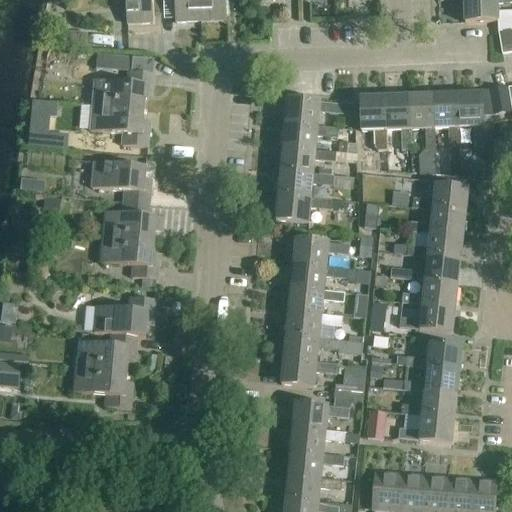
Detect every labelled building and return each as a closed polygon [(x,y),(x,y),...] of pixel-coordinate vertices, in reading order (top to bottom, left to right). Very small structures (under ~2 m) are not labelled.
[(113,0),(113,3),(121,3),(122,18),(127,19),(127,27),(153,26),(152,0),(113,0)] [(174,0),(175,25),(200,25),(199,0),(174,0)] [(199,0),(200,25),(226,24),(225,0),(199,0)] [(511,0),(472,0),(464,0),(465,26),(497,25),(498,34),(509,32),(511,31),(511,13),(498,14),(497,6),(511,5),(511,0)] [(511,54),(511,46),(509,32),(498,34),(502,57),(511,54)] [(152,98),(154,77),(128,74),(127,86),(94,84),(92,110),(144,114),(145,97),(152,98)] [(506,91),(490,94),(494,118),(510,115),(506,91)] [(482,96),(457,97),(458,131),(472,130),(473,151),(483,151),(482,130),(483,130),(482,96)] [(457,97),(433,98),(434,132),(449,131),(450,165),(450,181),(460,180),(458,131),(457,97)] [(436,166),(434,132),(433,98),(409,99),(410,133),(424,132),(425,154),(419,160),(420,178),(436,179),(436,166)] [(410,133),(409,99),(385,100),(386,134),(400,133),(401,153),(411,153),(410,133)] [(386,134),(385,100),(360,101),(361,134),(376,134),(377,154),(387,154),(386,134)] [(340,107),(287,103),(285,127),(318,130),(319,115),(339,117),(340,107)] [(144,114),(92,110),(90,134),(122,137),(121,149),(148,152),(150,131),(142,130),(144,114)] [(318,130),(285,127),(282,151),(315,154),(316,154),(317,140),(337,142),(338,132),(318,130)] [(67,152),(69,138),(29,134),(28,148),(67,152)] [(84,140),(83,149),(112,152),(113,143),(84,140)] [(340,146),(339,155),(356,157),(357,147),(340,146)] [(315,154),(282,151),(280,175),(313,179),(313,178),(315,164),(335,165),(336,156),(316,154),(315,154)] [(377,155),(362,155),(362,172),(377,172),(377,155)] [(336,156),(335,165),(344,166),(345,157),(336,156)] [(123,206),(149,208),(151,188),(144,187),(146,171),(94,166),(92,191),(124,194),(123,206)] [(460,166),(460,180),(459,182),(484,183),(484,171),(484,168),(460,166)] [(280,175),(278,199),(311,203),(311,202),(312,187),(333,189),(334,180),(313,178),(313,179),(280,175)] [(22,183),(21,195),(31,195),(32,184),(22,183)] [(433,203),(412,201),(412,211),(432,213),(466,217),(468,192),(435,188),(433,203)] [(393,194),(391,208),(407,210),(409,196),(393,194)] [(278,199),(276,224),(309,227),(310,212),(331,213),(332,204),(311,202),(311,203),(278,199)] [(149,208),(123,206),(122,217),(105,215),(102,241),(154,246),(156,230),(163,231),(163,221),(148,220),(149,208)] [(432,213),(430,227),(410,225),(409,235),(429,237),(463,240),(466,217),(432,213)] [(376,231),(377,221),(365,219),(364,230),(376,231)] [(429,237),(428,251),(407,249),(406,259),(426,261),(427,261),(460,264),(463,240),(429,237)] [(361,240),(359,260),(371,261),(373,242),(361,240)] [(154,246),(102,241),(100,266),(133,269),(132,281),(157,283),(159,263),(153,262),(154,246)] [(329,246),(296,243),(293,267),(327,271),(328,256),(349,258),(350,248),(329,246)] [(395,247),(394,258),(406,259),(407,249),(395,247)] [(425,275),(404,273),(391,272),(390,281),(403,282),(403,283),(424,285),(458,288),(460,264),(427,261),(426,261),(425,275)] [(29,263),(27,280),(46,282),(49,265),(29,263)] [(327,271),(293,267),(291,291),(324,295),(324,294),(326,280),(346,282),(347,273),(327,271)] [(387,282),(375,280),(374,289),(386,291),(387,282)] [(424,285),(422,299),(402,296),(400,307),(421,309),(455,312),(458,288),(424,285)] [(324,295),(291,291),(288,315),(322,319),(322,318),(323,304),(344,306),(345,297),(324,294),(324,295)] [(154,325),(156,304),(131,301),(130,313),(96,310),(94,336),(114,338),(137,339),(146,340),(147,324),(154,325)] [(355,309),(354,321),(365,322),(366,316),(366,310),(355,309)] [(421,309),(420,323),(399,321),(398,331),(452,337),(455,312),(421,309)] [(322,319),(288,315),(286,339),(319,343),(319,342),(321,328),(341,330),(342,321),(340,320),(322,318),(322,319)] [(2,317),(1,327),(16,328),(17,318),(2,317)] [(370,335),(383,336),(385,323),(371,322),(370,335)] [(137,339),(114,338),(113,348),(78,345),(75,370),(127,375),(130,351),(136,351),(137,339)] [(319,343),(286,339),(284,363),(317,367),(318,352),(338,354),(338,357),(361,360),(362,347),(342,345),(319,342),(319,343)] [(342,345),(362,347),(363,341),(342,339),(342,345)] [(375,341),(374,340),(373,350),(387,352),(388,342),(375,341)] [(459,375),(462,350),(428,347),(427,362),(406,360),(405,370),(425,372),(426,372),(459,375)] [(29,359),(0,356),(0,363),(28,366),(29,359)] [(317,367),(284,363),(281,388),(314,391),(316,376),(337,378),(338,369),(317,367)] [(370,367),(369,380),(380,381),(381,368),(370,367)] [(127,375),(75,370),(73,396),(106,399),(105,411),(131,413),(133,392),(126,391),(127,375)] [(426,372),(425,372),(424,386),(404,384),(403,394),(423,396),(423,395),(457,399),(459,375),(426,372)] [(336,388),(334,402),(353,404),(362,405),(363,391),(336,388)] [(423,395),(423,396),(422,409),(401,407),(400,418),(421,420),(421,419),(454,423),(457,399),(423,395)] [(329,410),(295,406),(293,431),(326,434),(328,419),(348,421),(349,411),(353,404),(334,402),(333,409),(330,409),(329,410)] [(421,419),(421,420),(419,434),(399,432),(398,442),(452,448),(454,423),(421,419)] [(383,443),(385,429),(367,427),(366,442),(383,443)] [(326,434),(293,431),(290,455),(324,458),(325,443),(346,445),(347,436),(326,434)] [(290,455),(288,479),(321,482),(323,467),(343,469),(344,460),(324,458),(290,455)] [(398,511),(401,477),(375,476),(372,511),(398,511)] [(421,511),(424,479),(401,477),(398,511),(421,511)] [(321,482),(288,479),(285,503),(319,506),(320,491),(341,493),(342,484),(321,482)] [(446,511),(449,481),(424,479),(421,511),(446,511)] [(470,511),(473,483),(449,481),(446,511),(470,511)] [(494,511),(497,485),(473,483),(470,511),(494,511)] [(319,506),(285,503),(284,511),(351,511),(352,509),(319,506)]
